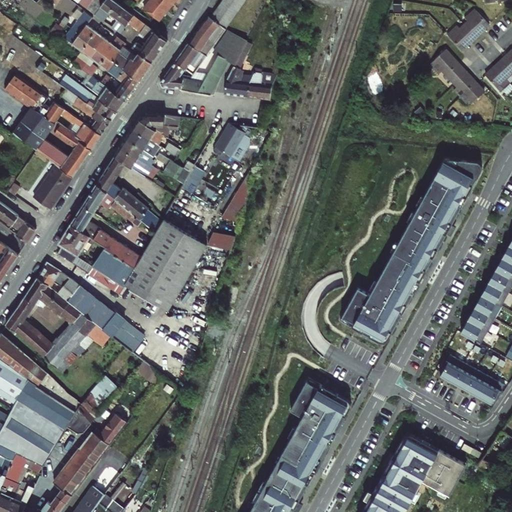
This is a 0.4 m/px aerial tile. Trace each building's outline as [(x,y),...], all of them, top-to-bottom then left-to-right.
[(87,8),(92,0),(80,0),(79,2),(87,8)] [(95,14),(105,0),(92,0),(87,8),(95,14)] [(109,13),(117,19),(125,9),(113,0),(105,0),(95,14),(99,18),(101,15),(106,18),(109,13)] [(159,20),(175,0),(150,0),(144,8),(159,20)] [(222,0),(210,17),(208,16),(189,43),(207,56),(245,0),(222,0)] [(472,33),(476,37),(486,26),(489,24),(474,8),(465,17),(468,21),(465,24),(472,33)] [(128,23),(131,24),(136,17),(125,9),(117,19),(112,26),(120,32),(128,23)] [(73,28),(72,29),(74,30),(89,41),(96,31),(87,24),(92,17),(87,13),(74,29),(73,28)] [(67,14),(62,21),(66,24),(71,18),(67,14)] [(139,30),(144,23),(138,18),(132,26),(139,30)] [(447,34),(462,49),(466,46),(476,37),(472,33),(465,24),(460,28),(457,25),(447,34)] [(144,39),(147,41),(161,50),(167,41),(147,25),(141,32),(140,33),(146,37),(144,39)] [(65,38),(82,50),(89,41),(74,30),(72,29),(65,38)] [(89,41),(97,48),(105,36),(96,31),(89,41)] [(193,75),(190,79),(183,78),(181,89),(181,90),(211,95),(230,61),(235,64),(237,59),(247,40),(229,31),(214,51),(219,54),(208,73),(196,71),(193,75)] [(105,36),(97,48),(106,55),(113,60),(119,51),(123,46),(125,43),(117,36),(112,42),(105,36)] [(247,40),(237,59),(243,61),(253,43),(247,40)] [(90,57),(97,48),(89,41),(82,50),(90,57)] [(139,53),(152,62),(153,61),(155,58),(148,53),(146,48),(143,46),(137,41),(133,46),(132,47),(139,53)] [(148,53),(155,58),(161,50),(147,41),(143,46),(146,48),(148,53)] [(189,43),(183,52),(200,65),(207,56),(189,43)] [(123,46),(119,51),(130,60),(132,58),(134,60),(137,56),(123,46)] [(100,64),(106,55),(97,48),(90,57),(95,60),(100,64)] [(455,83),(467,71),(454,57),(446,49),(430,64),(438,73),(442,69),(455,83)] [(511,71),(511,49),(500,61),(506,69),(511,73),(511,71)] [(80,53),(78,56),(86,62),(89,59),(90,57),(82,50),(80,53)] [(115,61),(124,68),(140,80),(150,65),(137,56),(134,60),(132,58),(130,60),(119,51),(113,60),(115,61)] [(175,62),(185,69),(193,75),(196,71),(200,65),(183,52),(175,62)] [(139,53),(137,56),(150,65),(152,62),(139,53)] [(100,64),(109,71),(115,61),(113,60),(106,55),(100,64)] [(82,68),(86,62),(78,56),(73,63),(75,64),(82,68)] [(95,60),(90,57),(89,59),(86,62),(91,65),(92,64),(93,62),(95,60)] [(240,68),(243,61),(237,59),(235,64),(233,66),(240,68)] [(0,74),(42,106),(49,96),(1,61),(0,60),(0,74)] [(67,88),(69,89),(75,80),(49,62),(48,64),(42,60),(38,67),(67,88)] [(124,68),(115,61),(109,71),(118,77),(124,68)] [(506,77),(511,73),(506,69),(500,61),(485,75),(500,90),(510,81),(506,77)] [(92,75),(97,68),(92,64),(91,65),(86,62),(82,68),(92,75)] [(179,77),(185,69),(175,62),(160,82),(162,87),(181,89),(183,78),(179,77)] [(95,92),(101,95),(120,109),(126,100),(105,85),(101,82),(92,75),(82,68),(75,64),(72,68),(86,78),(82,82),(95,92)] [(224,94),(248,97),(250,81),(253,76),(240,75),(242,69),(240,68),(233,66),(226,80),(224,94)] [(118,77),(133,89),(140,80),(124,68),(118,77)] [(250,81),(248,97),(270,99),(272,85),(277,73),(272,71),(266,84),(260,83),(261,75),(260,73),(255,72),(253,76),(250,81)] [(455,83),(458,86),(454,89),(460,96),(477,81),(467,71),(455,83)] [(106,74),(101,82),(105,85),(108,82),(111,78),(106,74)] [(422,79),(419,75),(410,83),(414,87),(422,79)] [(108,82),(105,85),(126,100),(132,91),(133,89),(118,77),(116,79),(112,85),(108,82)] [(81,84),(75,80),(69,89),(88,102),(90,100),(87,97),(88,96),(86,95),(87,93),(79,87),(81,84)] [(470,99),(473,103),(485,91),(477,81),(460,96),(466,102),(470,99)] [(87,124),(101,135),(102,134),(112,120),(88,102),(69,89),(67,88),(61,96),(92,117),(87,124)] [(112,120),(118,112),(99,98),(101,95),(95,92),(90,100),(88,102),(112,120)] [(37,150),(56,165),(73,176),(91,150),(80,141),(82,138),(77,134),(59,120),(62,114),(66,109),(49,96),(42,106),(38,112),(55,123),(51,129),(76,147),(66,160),(42,143),(37,150)] [(42,143),(51,129),(55,123),(38,112),(30,106),(13,133),(37,150),(42,143)] [(80,141),(91,150),(101,135),(87,124),(66,109),(62,114),(81,129),(77,134),(82,138),(80,141)] [(140,119),(164,134),(168,137),(170,129),(177,129),(179,115),(167,114),(150,113),(140,119)] [(133,128),(159,144),(161,141),(161,140),(164,134),(140,119),(139,119),(133,128)] [(237,124),(229,122),(213,150),(220,154),(223,151),(231,155),(245,131),(237,127),(237,124)] [(133,128),(127,138),(143,148),(154,156),(156,153),(161,146),(159,144),(133,128)] [(435,147),(484,150),(485,134),(436,132),(435,147)] [(148,165),(154,156),(143,148),(127,138),(121,147),(147,164),(148,165)] [(169,142),(165,148),(177,156),(181,149),(169,142)] [(146,167),(147,164),(121,147),(115,156),(126,163),(146,176),(150,170),(146,167)] [(189,160),(195,164),(202,153),(195,149),(189,160)] [(160,153),(158,155),(157,158),(167,165),(164,171),(184,183),(191,171),(185,168),(160,153)] [(32,154),(13,179),(27,191),(45,169),(36,162),(38,159),(32,154)] [(156,231),(162,222),(148,211),(149,209),(124,187),(122,189),(114,182),(126,163),(115,156),(97,183),(136,215),(155,231),(156,231)] [(188,162),(185,168),(191,171),(195,164),(189,160),(188,162)] [(340,320),(380,342),(384,342),(389,339),(448,232),(452,234),(456,226),(453,224),(482,170),(482,166),(479,162),(467,160),(464,165),(443,163),(371,294),(359,287),(340,320)] [(34,197),(50,208),(73,176),(56,165),(34,197)] [(245,210),(254,171),(250,170),(222,218),(241,222),(245,210)] [(15,194),(21,186),(15,182),(10,190),(15,194)] [(113,205),(132,220),(136,215),(97,183),(83,206),(94,212),(99,204),(102,199),(111,207),(113,205)] [(10,209),(0,201),(0,215),(3,218),(10,209)] [(94,212),(111,223),(116,216),(99,204),(94,212)] [(89,220),(94,212),(83,206),(72,224),(90,236),(105,246),(135,266),(141,256),(126,246),(101,229),(101,228),(89,220)] [(10,209),(3,218),(19,231),(17,234),(27,242),(36,229),(10,209)] [(155,231),(136,215),(132,220),(151,236),(155,231)] [(141,256),(135,266),(125,284),(168,309),(207,244),(164,218),(162,222),(156,231),(147,247),(141,256)] [(72,224),(59,243),(63,245),(58,253),(73,263),(90,236),(72,224)] [(211,231),(210,244),(233,245),(234,233),(211,231)] [(141,256),(147,247),(132,237),(126,246),(141,256)] [(511,239),(461,332),(482,344),(511,288),(511,239)] [(0,281),(0,282),(19,255),(9,247),(0,240),(0,281)] [(124,285),(125,284),(135,266),(105,246),(93,266),(124,285)] [(46,264),(38,276),(66,299),(78,283),(71,277),(61,271),(61,270),(51,263),(46,264)] [(12,328),(63,373),(71,364),(65,358),(72,351),(78,356),(85,348),(80,344),(88,335),(93,339),(102,347),(112,335),(101,326),(86,315),(72,304),(66,299),(38,276),(6,324),(12,328)] [(83,287),(78,283),(66,299),(72,304),(83,287)] [(83,287),(72,304),(86,315),(97,298),(83,287)] [(113,311),(97,298),(86,315),(101,326),(113,311)] [(211,322),(203,344),(217,349),(225,327),(211,322)] [(17,398),(15,403),(12,409),(8,415),(6,420),(4,424),(0,430),(0,453),(13,460),(17,453),(43,465),(71,421),(77,411),(39,385),(47,372),(2,332),(0,335),(0,387),(13,396),(17,398)] [(85,348),(93,339),(88,335),(80,344),(85,348)] [(71,364),(78,356),(72,351),(65,358),(71,364)] [(497,404),(507,385),(451,354),(442,373),(443,376),(495,404),(497,404)] [(136,370),(155,384),(162,374),(144,360),(136,370)] [(91,422),(120,387),(106,375),(81,403),(66,390),(47,372),(39,385),(77,411),(79,407),(91,422)] [(292,511),(294,509),(298,511),(303,503),(299,501),(350,407),(351,404),(350,401),(348,398),(309,377),(291,409),(302,415),(249,511),(292,511)] [(13,396),(0,387),(0,393),(11,400),(13,396)] [(85,429),(91,422),(79,407),(77,411),(71,421),(80,429),(85,429)] [(0,416),(6,420),(8,415),(0,410),(0,416)] [(94,431),(110,444),(128,421),(116,412),(102,431),(97,427),(94,431)] [(62,488),(71,495),(72,494),(85,478),(97,461),(100,458),(110,444),(94,431),(93,431),(54,482),(62,488)] [(495,465),(511,441),(511,436),(502,431),(483,459),(489,462),(495,465)] [(406,449),(414,435),(410,433),(405,436),(400,446),(406,449)] [(370,511),(406,511),(424,480),(451,496),(464,473),(461,471),(465,463),(431,444),(429,447),(422,444),(424,440),(414,435),(406,449),(400,446),(374,492),(370,490),(365,499),(369,501),(365,509),(370,511)] [(466,444),(463,449),(471,453),(474,449),(466,444)] [(483,453),(475,449),(472,453),(480,458),(483,453)] [(0,493),(1,491),(0,490),(0,489),(13,460),(0,453),(0,493)] [(0,493),(0,511),(6,511),(22,480),(23,477),(28,467),(39,472),(43,465),(17,453),(13,460),(0,489),(0,490),(1,491),(0,493)] [(97,461),(103,466),(106,462),(100,458),(97,461)] [(489,462),(483,459),(478,467),(483,470),(489,462)] [(91,482),(103,466),(97,461),(85,478),(91,482)] [(469,465),(465,463),(461,471),(464,473),(469,465)] [(91,511),(94,509),(106,494),(91,482),(85,478),(72,494),(75,496),(79,490),(86,495),(73,511),(91,511)] [(26,504),(36,483),(32,481),(30,484),(22,480),(6,511),(22,511),(24,510),(26,504)] [(58,511),(71,495),(62,488),(51,502),(49,501),(41,511),(40,511),(28,511),(24,510),(22,511),(58,511)] [(94,509),(98,511),(105,511),(108,509),(113,511),(121,511),(125,508),(106,494),(94,509)] [(132,511),(140,502),(134,497),(125,508),(130,511),(132,511)]
